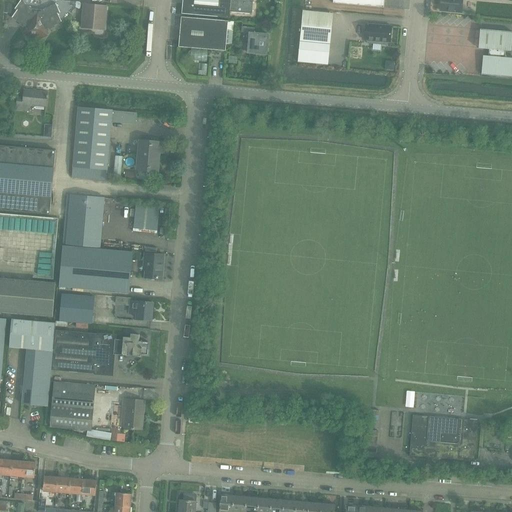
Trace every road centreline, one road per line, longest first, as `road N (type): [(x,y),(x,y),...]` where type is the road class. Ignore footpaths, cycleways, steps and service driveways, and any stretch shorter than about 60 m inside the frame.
road 1 (residential): [(151,466),(166,446),(199,89)]
road 2 (residential): [(511,495),(151,466)]
road 3 (unclassified): [(408,112),(199,89)]
road 4 (unclassified): [(0,70),(154,85)]
road 5 (residential): [(151,466),(0,436)]
